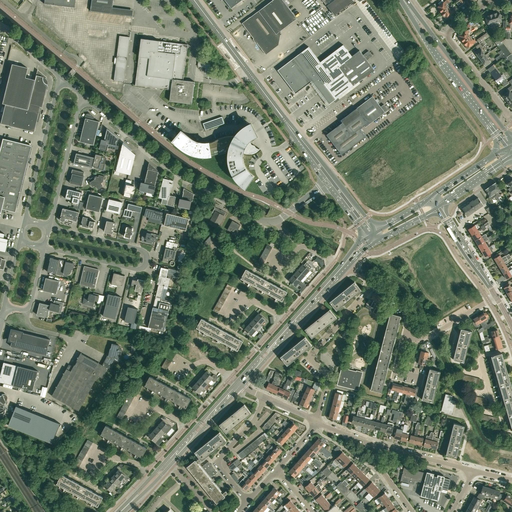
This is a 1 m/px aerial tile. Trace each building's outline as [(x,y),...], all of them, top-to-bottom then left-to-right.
[(113,0),(91,0),(90,11),(132,16),(133,10),(112,7),(113,0)] [(224,0),(231,8),(242,0),(224,0)] [(278,45),(279,38),(280,31),(297,19),(287,5),(294,0),(273,0),(251,17),(250,17),(242,23),(254,39),(253,39),(256,43),(257,43),(266,54),(278,45)] [(322,0),(327,6),(335,16),(354,2),(353,0),(322,0)] [(439,5),(437,7),(439,9),(439,10),(439,11),(440,12),(441,12),(441,13),(449,7),(450,6),(448,3),(446,0),(444,2),(442,0),(438,3),(439,5)] [(449,7),(441,13),(442,13),(442,14),(443,15),(443,16),(444,16),(446,18),(454,12),(453,10),(454,9),(451,6),(450,6),(449,7)] [(499,23),(502,22),(499,12),(496,13),(495,13),(493,13),(493,14),(492,14),(496,26),(496,25),(499,24),(499,23)] [(496,26),(492,14),(491,14),(489,14),(489,15),(488,15),(488,16),(485,17),(488,26),(491,25),(492,27),(496,26)] [(463,42),(470,37),(468,34),(469,33),(467,30),(459,36),(461,38),(460,39),(461,39),(461,40),(462,41),(463,42)] [(480,44),(483,41),(489,36),(487,33),(477,40),(480,44)] [(114,81),(124,82),(130,37),(120,36),(114,81)] [(464,45),(465,45),(466,46),(466,45),(468,48),(476,42),(474,39),(473,40),(470,37),(463,42),(463,43),(464,44),(464,45)] [(192,103),(195,82),(183,80),(188,44),(141,39),(135,85),(171,90),(170,101),(190,104),(192,103)] [(338,97),(363,79),(374,70),(359,50),(352,56),(343,45),(320,62),(309,47),(278,70),(295,94),(317,77),(320,82),(317,84),(320,88),(319,88),(322,92),(324,91),(325,92),(328,90),(335,99),(334,101),(335,103),(339,99),(338,97)] [(480,59),(485,55),(480,48),(475,52),(476,54),(476,56),(478,58),(479,58),(480,59)] [(504,53),(502,51),(501,50),(498,52),(500,55),(495,58),(497,62),(503,58),(506,55),(505,55),(504,53)] [(367,52),(363,55),(366,59),(367,60),(372,56),(369,51),(367,52)] [(485,66),(490,62),(485,55),(480,59),(481,60),(481,62),(482,63),(483,64),(485,66)] [(205,69),(205,72),(211,73),(212,64),(210,62),(210,61),(198,60),(198,66),(201,67),(204,67),(205,69)] [(11,64),(2,103),(5,104),(14,106),(27,110),(40,113),(47,85),(47,84),(47,83),(47,81),(46,80),(45,78),(46,77),(37,70),(35,80),(25,77),(27,68),(11,64)] [(505,79),(506,78),(503,74),(501,76),(493,65),(487,70),(488,69),(494,78),(495,77),(497,79),(495,80),(499,85),(502,82),(505,85),(508,83),(505,79)] [(507,101),(511,97),(511,93),(511,94),(509,91),(503,96),(507,101)] [(338,126),(326,135),(342,155),(366,137),(360,129),(364,126),(365,127),(385,112),(384,112),(388,109),(384,104),(381,107),(372,96),(356,108),(356,109),(345,117),(344,117),(345,117),(341,120),(340,120),(341,120),(342,123),(339,126),(338,126)] [(5,104),(0,124),(9,126),(33,132),(36,121),(37,118),(39,118),(40,113),(27,110),(14,106),(5,104)] [(80,142),(94,145),(99,122),(92,120),(92,118),(93,117),(90,114),(89,114),(88,113),(87,114),(86,114),(86,115),(84,121),(85,122),(80,142)] [(222,117),(203,123),(205,130),(224,124),(222,117)] [(236,135),(235,136),(228,136),(227,136),(225,137),(224,137),(222,137),(220,138),(219,139),(218,139),(216,140),(215,140),(214,141),(212,142),(210,142),(209,143),(208,143),(207,143),(205,143),(204,143),(202,143),(200,143),(199,142),(198,142),(197,142),(196,141),(195,141),(194,140),(191,139),(190,138),(183,131),(179,135),(175,134),(174,137),(177,138),(174,142),(181,148),(188,152),(189,153),(191,154),(193,155),(195,155),(197,156),(199,156),(201,156),(203,156),(205,156),(207,156),(208,156),(210,156),(212,156),(214,155),(215,155),(217,154),(218,154),(219,153),(223,151),(224,151),(225,151),(226,150),(227,150),(228,150),(230,150),(229,152),(229,153),(229,155),(229,157),(229,160),(229,163),(230,165),(230,166),(230,167),(231,169),(231,170),(232,171),(232,172),(233,174),(234,175),(234,176),(235,177),(236,179),(238,181),(240,183),(242,185),(243,186),(245,187),(253,176),(251,175),(250,174),(249,173),(248,172),(246,170),(246,169),(245,167),(244,167),(244,166),(243,164),(243,163),(243,160),(242,157),(242,156),(242,155),(243,152),(245,153),(246,153),(248,154),(249,154),(251,154),(252,153),(254,153),(255,152),(256,152),(257,151),(259,150),(260,149),(259,148),(259,149),(256,147),(254,145),(252,144),(250,142),(249,141),(250,140),(251,139),(252,138),(253,138),(254,137),(255,137),(256,136),(252,129),(250,124),(248,125),(245,127),(243,128),(242,129),(241,130),(240,131),(239,132),(238,133),(236,135)] [(118,149),(119,146),(116,145),(118,138),(109,130),(109,131),(107,133),(106,133),(105,139),(103,138),(103,140),(101,140),(100,144),(99,149),(107,151),(108,147),(115,149),(118,149)] [(15,212),(29,152),(31,145),(2,138),(0,147),(0,212),(1,209),(15,212)] [(123,144),(116,171),(131,175),(136,155),(135,154),(135,155),(131,154),(132,149),(123,142),(123,144)] [(76,153),(75,158),(74,164),(93,168),(93,166),(95,167),(94,168),(104,170),(105,164),(100,163),(101,161),(102,162),(103,156),(96,154),(95,158),(76,153)] [(141,182),(141,184),(139,190),(154,194),(155,186),(159,172),(157,171),(157,170),(150,165),(149,169),(148,169),(145,182),(144,183),(141,182)] [(70,183),(82,186),(84,176),(83,176),(84,172),(72,169),(71,175),(72,175),(70,183)] [(98,189),(103,186),(101,183),(103,182),(104,176),(99,175),(98,177),(96,176),(92,178),(90,179),(91,181),(90,182),(92,187),(95,185),(98,189)] [(171,184),(172,181),(165,177),(164,178),(163,178),(159,198),(163,199),(162,203),(173,206),(175,197),(170,195),(172,184),(171,184)] [(123,196),(131,198),(132,194),(133,194),(134,191),(133,191),(134,186),(130,185),(131,181),(126,179),(126,180),(127,180),(126,185),(125,184),(124,189),(126,190),(126,191),(125,191),(123,196)] [(490,186),(498,197),(500,196),(497,192),(501,190),(496,182),(495,183),(494,183),(493,184),(493,185),(490,186)] [(500,200),(498,197),(490,186),(488,188),(487,188),(486,189),(485,190),(491,199),(495,197),(498,201),(500,200)] [(65,198),(73,200),(72,202),(73,202),(72,204),(77,206),(78,202),(79,202),(82,192),(68,189),(65,198)] [(191,201),(192,202),(194,194),(191,193),(191,194),(186,190),(184,191),(182,199),(191,201)] [(86,209),(100,212),(103,197),(89,194),(86,209)] [(473,201),(478,209),(483,205),(478,198),(473,201)] [(123,202),(109,199),(106,211),(120,214),(123,215),(124,210),(121,209),(123,202)] [(189,208),(191,201),(182,199),(180,199),(178,208),(185,209),(185,207),(189,208)] [(473,212),(478,209),(473,201),(468,205),(473,212)] [(125,209),(123,216),(131,218),(132,211),(135,212),(135,211),(141,213),(142,207),(128,204),(127,209),(125,209)] [(467,216),(473,212),(468,205),(462,209),(467,216)] [(217,228),(224,216),(226,212),(221,210),(215,207),(212,212),(214,213),(213,215),(209,213),(206,222),(217,228)] [(79,212),(63,208),(61,216),(61,217),(60,219),(61,221),(63,222),(64,221),(65,222),(72,224),(74,219),(77,220),(79,212)] [(146,208),(144,216),(149,217),(148,221),(153,222),(153,218),(161,220),(163,212),(146,208)] [(164,225),(186,231),(189,218),(167,213),(164,225)] [(83,217),(82,222),(82,223),(83,223),(82,226),(90,228),(90,227),(93,228),(94,227),(95,222),(91,221),(92,219),(83,217)] [(107,221),(105,232),(112,234),(114,227),(115,227),(116,223),(107,221)] [(233,221),(228,230),(233,233),(232,234),(234,236),(235,234),(240,225),(233,221)] [(471,235),(478,231),(475,225),(468,229),(471,235)] [(125,234),(124,237),(131,238),(132,235),(133,232),(132,231),(133,228),(127,227),(126,229),(123,229),(122,233),(125,234)] [(141,239),(147,240),(146,242),(154,244),(156,234),(143,231),(141,239)] [(475,240),(481,236),(478,231),(471,235),(475,240)] [(478,246),(485,242),(488,240),(492,237),(490,235),(487,238),(485,234),(481,236),(475,240),(478,246)] [(207,239),(204,244),(208,247),(215,240),(212,238),(210,241),(207,239)] [(481,251),(488,247),(485,242),(478,246),(481,251)] [(167,245),(166,249),(163,261),(170,262),(170,263),(170,264),(171,264),(171,265),(172,265),(173,265),(174,265),(175,264),(175,263),(175,262),(174,261),(174,260),(176,251),(177,251),(178,248),(167,245)] [(485,257),(492,253),(493,252),(492,249),(493,249),(491,245),(488,247),(481,251),(485,257)] [(500,255),(499,255),(498,253),(494,256),(495,258),(494,258),(497,264),(510,256),(509,254),(505,256),(505,255),(502,258),(500,255)] [(500,269),(506,265),(504,262),(508,260),(511,258),(510,256),(497,264),(500,269)] [(75,264),(56,259),(54,258),(53,258),(52,259),(51,259),(50,260),(50,261),(47,272),(63,276),(63,273),(67,274),(68,274),(69,274),(70,274),(71,272),(72,269),(73,270),(75,264)] [(303,264),(298,269),(305,275),(310,270),(309,270),(312,267),(307,262),(304,265),(303,264)] [(511,266),(508,268),(506,265),(500,269),(503,274),(509,270),(511,268),(511,266)] [(80,285),(95,288),(99,270),(84,267),(80,285)] [(159,284),(148,327),(149,327),(164,331),(169,311),(171,301),(165,300),(168,286),(169,279),(172,279),(173,277),(177,277),(177,276),(178,273),(178,270),(168,268),(168,269),(162,268),(160,276),(158,283),(159,284)] [(511,268),(509,270),(503,274),(507,279),(511,275),(511,268)] [(255,286),(260,277),(246,269),(241,278),(255,286)] [(300,281),(305,275),(298,269),(293,275),(300,281)] [(124,276),(121,275),(114,273),(112,283),(122,286),(124,276)] [(304,284),(300,281),(293,275),(289,280),(295,286),(298,284),(301,287),(304,284)] [(268,293),(273,284),(260,277),(255,286),(268,293)] [(46,278),(43,290),(56,294),(60,281),(59,281),(46,278)] [(142,292),(144,283),(144,282),(144,281),(138,279),(137,281),(133,279),(131,286),(136,287),(135,291),(142,292)] [(361,290),(358,286),(354,281),(342,292),(349,300),(361,290)] [(511,290),(511,286),(511,287),(508,283),(503,286),(504,287),(504,288),(507,293),(511,290)] [(273,284),(268,293),(282,301),(287,292),(273,284)] [(336,310),(349,300),(342,292),(329,302),(333,307),(336,310)] [(370,311),(380,295),(375,292),(371,298),(374,300),(370,306),(367,304),(365,308),(370,311)] [(85,295),(84,302),(85,304),(93,306),(94,300),(98,301),(99,295),(96,294),(95,295),(90,294),(89,296),(85,295)] [(103,316),(115,319),(121,297),(108,294),(103,316)] [(372,312),(373,310),(374,309),(373,308),(377,301),(382,305),(385,299),(380,295),(370,311),(372,312)] [(61,314),(64,303),(54,300),(53,306),(40,303),(37,315),(47,317),(49,311),(61,314)] [(138,309),(128,307),(125,321),(134,324),(138,309)] [(337,318),(333,314),(330,309),(317,319),(324,328),(337,318)] [(485,320),(487,318),(487,317),(488,316),(486,312),(484,313),(484,312),(478,316),(486,329),(492,325),(490,323),(487,324),(485,320)] [(254,318),(261,325),(265,319),(259,313),(254,318)] [(397,331),(400,317),(401,316),(390,313),(386,328),(397,331)] [(484,330),(486,329),(478,316),(473,319),(477,325),(480,323),(484,330)] [(210,335),(215,326),(202,318),(197,328),(210,335)] [(256,330),(261,325),(254,318),(249,324),(256,330)] [(312,338),(324,328),(317,319),(305,329),(312,338)] [(251,335),(256,330),(249,324),(245,329),(251,335)] [(224,343),(229,333),(215,326),(210,335),(224,343)] [(393,346),(397,331),(386,328),(382,344),(393,346)] [(461,328),(457,344),(468,347),(472,331),(461,328)] [(46,355),(50,339),(23,332),(12,329),(9,341),(12,342),(10,346),(46,355)] [(229,333),(224,343),(238,350),(243,341),(229,333)] [(293,347),(300,355),(312,345),(305,337),(293,347)] [(79,411),(97,378),(98,378),(99,376),(102,378),(108,368),(110,369),(114,360),(115,357),(119,358),(121,353),(118,353),(119,351),(119,350),(120,346),(112,344),(111,351),(110,351),(102,365),(81,353),(73,367),(69,365),(67,369),(66,369),(52,396),(79,411)] [(389,362),(393,346),(382,344),(378,359),(389,362)] [(457,344),(453,359),(464,362),(468,347),(457,344)] [(287,366),(300,355),(293,347),(280,357),(287,366)] [(420,357),(427,359),(429,352),(421,350),(420,357)] [(495,371),(506,368),(504,362),(504,360),(502,353),(491,356),(495,371)] [(431,360),(427,359),(420,357),(418,363),(421,364),(419,368),(427,370),(428,365),(426,365),(426,362),(431,363),(431,362),(435,363),(435,361),(431,360)] [(385,377),(389,362),(378,359),(374,374),(385,377)] [(4,362),(0,376),(0,382),(4,383),(11,385),(33,390),(38,371),(4,362)] [(356,371),(356,372),(347,369),(348,368),(342,367),(342,368),(341,371),(342,371),(339,382),(338,382),(337,385),(358,390),(362,372),(361,372),(356,371)] [(426,384),(437,387),(440,371),(430,368),(426,384)] [(500,386),(510,383),(509,377),(508,375),(506,368),(495,371),(500,386)] [(202,377),(208,383),(212,379),(214,382),(218,377),(214,375),(212,376),(206,371),(202,377)] [(381,392),(385,377),(374,374),(370,389),(381,392)] [(159,393),(164,384),(150,376),(145,385),(159,393)] [(274,385),(276,380),(278,377),(276,376),(275,376),(273,379),(274,379),(272,384),(269,382),(266,388),(272,391),(274,385)] [(204,388),(208,383),(202,377),(197,382),(204,388)] [(276,380),(274,385),(272,391),(277,393),(279,387),(277,386),(279,381),(280,378),(279,377),(278,377),(276,380)] [(287,385),(290,380),(288,379),(285,384),(284,384),(282,389),(279,387),(277,393),(282,396),(286,388),(287,385)] [(206,390),(204,388),(197,382),(192,387),(194,389),(192,392),(195,394),(197,392),(199,393),(201,391),(204,393),(206,390)] [(394,400),(398,384),(393,383),(392,386),(390,386),(388,392),(390,393),(391,389),(395,390),(393,395),(394,395),(392,399),(394,400)] [(504,402),(511,399),(511,388),(510,383),(500,386),(504,402)] [(172,400),(177,391),(164,384),(159,393),(172,400)] [(402,392),(404,386),(398,384),(394,400),(395,400),(395,399),(397,399),(398,396),(399,392),(402,392)] [(433,402),(437,387),(426,384),(422,400),(433,402)] [(305,392),(312,395),(315,389),(308,386),(305,392)] [(419,392),(415,391),(416,389),(416,388),(413,387),(413,388),(410,387),(406,403),(408,404),(411,395),(414,395),(414,396),(415,397),(415,399),(417,399),(419,392)] [(286,388),(282,396),(288,398),(290,395),(292,396),(295,390),(292,389),(291,391),(286,388)] [(177,391),(172,400),(186,408),(191,399),(177,391)] [(309,401),(312,395),(305,392),(302,398),(309,401)] [(334,398),(341,400),(343,394),(335,392),(334,398)] [(12,412),(12,410),(10,409),(5,405),(6,402),(6,403),(6,402),(7,399),(7,397),(7,396),(6,395),(5,395),(4,394),(3,395),(3,394),(2,394),(3,395),(0,395),(0,413),(1,414),(2,415),(3,415),(4,414),(5,414),(5,413),(5,411),(5,410),(4,409),(5,409),(12,412)] [(452,396),(446,394),(441,410),(444,411),(444,412),(452,414),(455,401),(451,400),(452,396)] [(306,407),(309,401),(302,398),(299,404),(306,407)] [(340,407),(341,400),(334,398),(332,405),(340,407)] [(232,414),(239,423),(251,413),(244,404),(232,414)] [(7,425),(16,428),(23,409),(14,405),(12,410),(12,412),(7,425)] [(338,413),(340,407),(332,405),(330,411),(338,413)] [(24,432),(32,412),(23,409),(16,428),(24,432)] [(336,420),(337,416),(340,417),(341,414),(338,413),(330,411),(329,418),(336,420)] [(41,416),(32,412),(24,432),(33,435),(41,416)] [(226,433),(239,423),(232,414),(219,424),(226,433)] [(352,423),(357,424),(359,417),(352,415),(350,421),(352,422),(352,423)] [(41,416),(33,435),(42,439),(50,419),(41,416)] [(363,426),(368,427),(370,420),(371,418),(372,419),(373,416),(370,416),(370,417),(368,417),(367,420),(364,419),(363,426)] [(42,439),(51,442),(59,423),(50,419),(42,439)] [(158,426),(165,432),(170,426),(163,420),(158,426)] [(289,427),(294,431),(298,427),(293,422),(291,425),(288,422),(287,423),(285,420),(283,422),(289,427)] [(290,436),(294,431),(289,427),(283,422),(282,424),(285,426),(284,427),(287,429),(285,431),(290,436)] [(415,443),(420,423),(417,422),(417,424),(416,424),(415,428),(416,428),(414,436),(411,435),(409,441),(415,443)] [(389,432),(391,433),(394,424),(388,423),(388,425),(387,425),(385,431),(386,432),(386,433),(389,434),(389,432)] [(417,436),(419,429),(421,423),(420,423),(415,443),(421,445),(423,437),(419,436),(419,437),(417,436)] [(450,439),(461,442),(465,426),(454,423),(450,439)] [(407,441),(408,435),(409,433),(406,432),(407,429),(408,425),(404,424),(404,426),(402,433),(401,439),(407,441)] [(115,442),(120,433),(106,425),(101,434),(115,442)] [(160,437),(165,432),(158,426),(153,431),(160,437)] [(402,433),(404,426),(401,426),(401,429),(397,428),(396,432),(395,435),(394,438),(401,439),(402,433)] [(286,440),(290,436),(285,431),(282,434),(277,429),(275,431),(278,433),(281,436),(286,440)] [(155,442),(160,437),(153,431),(149,436),(155,442)] [(282,445),(286,440),(281,436),(278,433),(275,431),(274,433),(277,435),(276,435),(279,437),(277,440),(282,445)] [(207,442),(214,451),(226,441),(219,432),(207,442)] [(430,447),(433,434),(434,432),(431,432),(430,436),(426,436),(425,439),(424,445),(424,447),(427,448),(427,446),(430,447)] [(128,450),(133,440),(120,433),(115,442),(128,450)] [(439,439),(435,438),(435,437),(435,435),(433,434),(430,447),(436,448),(439,439)] [(325,448),(322,446),(324,443),(319,438),(314,443),(329,456),(331,454),(327,450),(327,451),(324,449),(325,448)] [(457,457),(461,442),(450,439),(446,454),(457,457)] [(133,440),(128,450),(142,457),(147,448),(133,440)] [(201,461),(214,451),(207,442),(194,452),(201,461)] [(316,453),(318,450),(321,453),(321,452),(324,454),(323,455),(327,459),(329,456),(314,443),(310,448),(316,453)] [(273,451),(278,455),(282,450),(277,446),(275,448),(272,446),(271,446),(269,444),(267,445),(270,448),(273,451)] [(274,459),(278,455),(273,451),(270,448),(267,445),(266,447),(269,449),(266,452),(269,455),(274,459)] [(316,453),(310,448),(306,452),(311,457),(314,455),(316,453)] [(307,462),(311,457),(306,452),(302,457),(307,462)] [(340,463),(346,456),(342,452),(333,461),(337,466),(340,463)] [(270,464),(265,459),(262,457),(259,454),(258,456),(260,458),(258,461),(266,468),(270,464)] [(270,464),(274,459),(269,455),(265,459),(270,464)] [(340,463),(344,467),(351,460),(346,456),(340,463)] [(304,466),(307,462),(302,457),(297,462),(303,467),(306,469),(311,474),(312,472),(304,466)] [(319,468),(323,464),(319,460),(318,461),(316,459),(313,462),(316,464),(315,465),(319,468)] [(192,463),(187,467),(217,503),(225,496),(224,496),(228,493),(226,490),(222,493),(210,478),(217,472),(208,461),(201,467),(195,460),(192,463)] [(252,463),(262,472),(266,468),(258,461),(256,464),(253,461),(252,463)] [(306,469),(303,467),(297,462),(293,467),(299,472),(301,469),(304,472),(304,471),(307,474),(308,472),(306,469)] [(251,470),(258,477),(262,472),(252,463),(250,465),(252,466),(250,469),(251,470)] [(350,474),(357,467),(353,463),(344,472),(346,474),(348,472),(350,474)] [(300,473),(299,472),(293,467),(289,472),(296,478),(300,473)] [(354,478),(361,471),(357,467),(350,474),(354,478)] [(414,470),(404,467),(401,481),(414,484),(415,481),(424,483),(421,496),(428,498),(428,497),(431,498),(431,499),(438,501),(442,488),(448,489),(450,479),(444,478),(445,476),(438,474),(437,477),(434,476),(434,473),(427,472),(427,473),(417,471),(414,470)] [(114,475),(121,481),(123,483),(126,481),(123,478),(125,475),(119,469),(114,475)] [(246,474),(254,481),(258,477),(251,470),(249,473),(248,472),(248,473),(245,470),(244,472),(246,474)] [(358,482),(365,475),(361,471),(354,478),(358,482)] [(243,479),(245,481),(250,486),(254,481),(246,474),(244,472),(242,474),(245,476),(243,479)] [(70,491),(76,482),(62,474),(57,484),(70,491)] [(118,483),(121,481),(114,475),(109,480),(116,486),(119,488),(121,486),(118,483)] [(321,482),(327,477),(325,475),(317,482),(318,484),(321,482)] [(365,475),(358,482),(363,486),(369,479),(365,475)] [(307,480),(304,477),(303,476),(300,479),(298,478),(297,479),(300,482),(302,484),(307,480)] [(246,490),(250,486),(245,481),(243,479),(239,484),(246,490)] [(111,491),(116,486),(109,480),(104,485),(111,491)] [(304,485),(309,492),(315,487),(310,480),(304,485)] [(84,499),(89,489),(76,482),(70,491),(84,499)] [(322,484),(322,483),(321,482),(318,484),(315,487),(309,492),(314,497),(322,490),(319,487),(322,484)] [(369,493),(376,486),(372,482),(365,489),(369,493)] [(369,493),(367,494),(372,499),(380,490),(376,486),(369,493)] [(491,497),(493,489),(483,486),(481,493),(479,493),(477,496),(482,499),(484,495),(491,497)] [(280,497),(278,495),(280,493),(284,496),(286,494),(281,489),(279,491),(275,487),(270,492),(276,497),(278,499),(281,502),(283,500),(280,498),(280,497)] [(89,489),(84,499),(98,506),(103,497),(89,489)] [(503,495),(499,494),(500,491),(493,489),(491,497),(500,499),(503,495)] [(272,502),(276,497),(270,492),(266,497),(272,502)] [(381,504),(383,502),(388,498),(385,493),(377,499),(380,503),(377,505),(377,506),(379,505),(379,506),(381,505),(381,504)] [(319,503),(325,498),(322,494),(316,499),(319,503)] [(511,506),(511,497),(507,495),(503,500),(511,506)] [(478,506),(482,499),(477,496),(477,498),(474,497),(471,502),(478,506)] [(269,505),(272,502),(266,497),(262,502),(267,507),(270,509),(272,511),(273,511),(274,511),(275,511),(269,505)] [(323,507),(329,502),(325,498),(319,503),(323,507)] [(386,507),(392,503),(388,498),(383,502),(386,507)] [(287,510),(294,504),(290,500),(285,504),(284,506),(287,510)] [(263,511),(267,507),(262,502),(257,507),(263,511)] [(326,511),(332,506),(329,502),(323,507),(326,511)] [(478,506),(471,502),(468,508),(475,511),(477,508),(479,509),(479,508),(483,510),(484,509),(484,508),(480,506),(479,507),(478,506)] [(388,511),(395,507),(392,503),(386,507),(384,508),(386,511),(388,511)]
